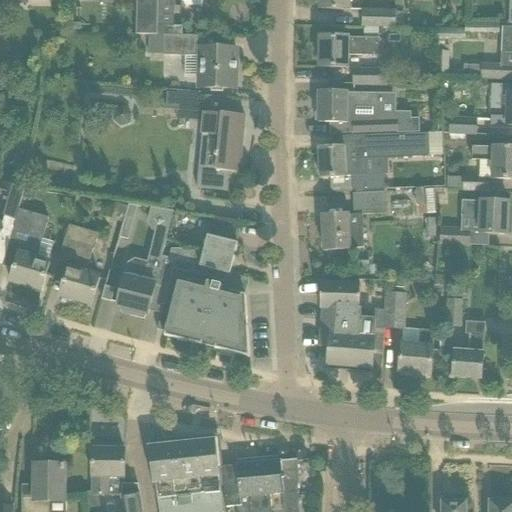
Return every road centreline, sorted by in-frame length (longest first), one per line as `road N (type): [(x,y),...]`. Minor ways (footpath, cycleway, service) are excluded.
road 1 (residential): [(282,410),(280,0)]
road 2 (tertiary): [(282,410),(0,334)]
road 3 (tertiary): [(511,433),(345,421)]
